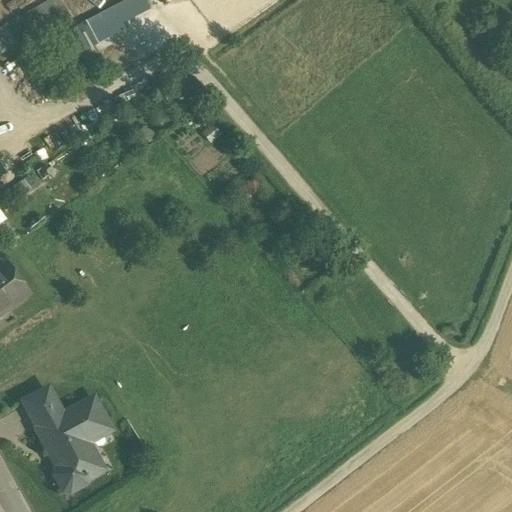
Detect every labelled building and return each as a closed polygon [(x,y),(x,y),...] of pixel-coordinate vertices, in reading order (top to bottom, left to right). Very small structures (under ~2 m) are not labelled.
[(58,0),(54,0),(0,30),(0,54),(1,55),(68,18),(58,0)] [(157,19),(149,0),(134,0),(87,19),(96,43),(157,19)] [(105,59),(120,54),(114,39),(99,44),(105,59)] [(153,136),(143,129),(139,136),(149,143),(153,136)] [(6,267),(0,271),(0,317),(28,297),(6,267)] [(48,392),(24,405),(38,432),(37,432),(38,433),(62,420),(62,419),(48,392)] [(62,420),(38,433),(46,449),(48,448),(60,470),(57,471),(55,477),(63,492),(69,494),(84,486),(86,480),(101,472),(82,437),(105,424),(93,402),(62,419),(62,420)]
